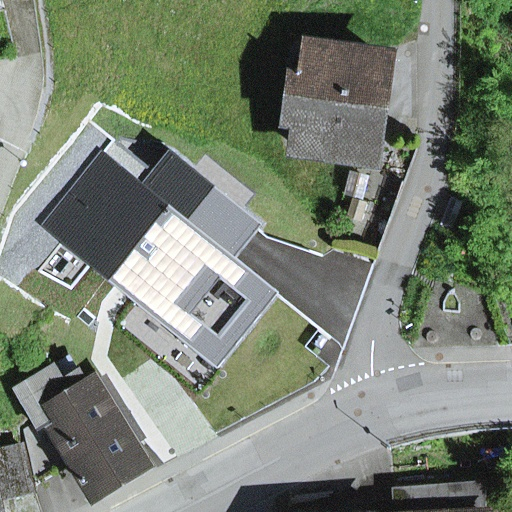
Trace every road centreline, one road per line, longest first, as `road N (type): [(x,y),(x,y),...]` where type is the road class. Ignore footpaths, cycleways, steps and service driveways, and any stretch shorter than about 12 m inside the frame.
road 1 (residential): [(403,401),(381,332),(385,286),(439,127),(439,0)]
road 2 (tertiary): [(178,511),(278,453),(403,401)]
